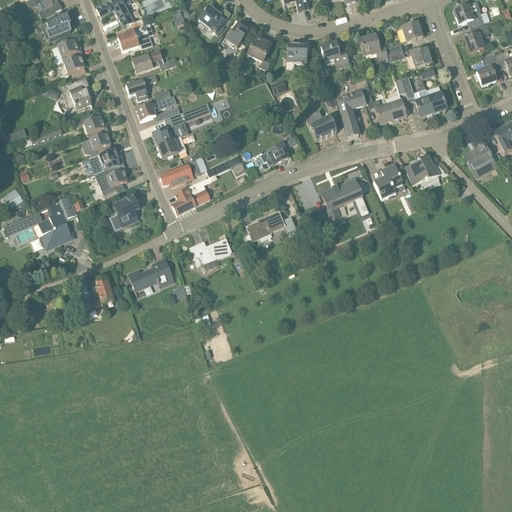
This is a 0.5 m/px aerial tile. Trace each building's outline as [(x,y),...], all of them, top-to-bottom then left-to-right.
[(34,0),(29,3),(26,4),(29,11),(42,4),(45,8),(57,2),(56,0),(34,0)] [(109,0),(111,4),(96,12),(101,21),(116,13),(124,29),(130,27),(133,33),(145,28),(145,29),(149,27),(146,20),(134,25),(125,8),(131,5),(128,0),(109,0)] [(299,0),(281,0),(284,8),(295,5),(298,15),(303,13),(299,0)] [(299,0),(303,13),(309,11),(306,2),(312,0),(299,0)] [(477,5),(453,13),(459,28),(470,24),(472,31),(484,26),(479,13),(480,13),(477,5)] [(39,14),(38,15),(41,22),(44,21),(56,16),(52,8),(39,14)] [(209,9),(198,23),(210,33),(210,32),(215,36),(232,14),(226,10),(224,12),(224,13),(220,18),(209,9)] [(181,15),(173,18),(176,27),(185,24),(184,21),(182,16),(181,15)] [(50,33),(46,35),(49,43),(71,35),(65,18),(47,27),(47,28),(48,28),(50,33)] [(417,25),(401,31),(406,45),(422,40),(417,25)] [(237,26),(225,43),(236,50),(241,43),(247,34),(237,26)] [(474,37),(464,41),(469,56),(484,50),(481,41),(488,39),(484,26),(472,31),(474,37)] [(133,35),(117,41),(122,55),(139,49),(140,53),(152,48),(145,29),(145,28),(133,33),(133,35)] [(9,43),(3,46),(6,52),(18,46),(14,37),(8,40),(9,43)] [(375,38),(359,43),(364,60),(376,57),(379,70),(390,67),(385,47),(378,49),(375,38)] [(256,41),(247,58),(261,65),(259,69),(266,73),(271,63),(267,61),(267,59),(266,58),(269,50),(262,46),(263,44),(256,41)] [(74,43),(57,49),(63,66),(69,64),(68,63),(82,58),(79,49),(77,50),(74,43)] [(336,45),(320,49),(324,64),(333,62),(336,70),(349,67),(345,52),(338,54),(336,45)] [(400,46),(387,50),(388,57),(403,53),(400,46)] [(287,48),(286,65),(306,66),(307,49),(287,48)] [(426,52),(410,57),(414,71),(431,65),(426,52)] [(158,55),(132,64),(136,76),(159,68),(162,74),(176,69),(174,63),(164,66),(162,61),(161,61),(158,53),(157,53),(158,55)] [(403,53),(388,57),(390,65),(405,60),(403,53)] [(507,54),(494,58),(499,70),(506,67),(510,78),(511,77),(511,59),(510,61),(507,54)] [(69,64),(63,66),(70,82),(86,76),(81,63),(84,62),(82,58),(68,63),(69,64)] [(485,71),(476,74),(481,89),(496,83),(492,73),(499,70),(494,58),(482,63),(485,71)] [(433,72),(420,76),(422,82),(435,78),(433,72)] [(142,83),(126,89),(129,99),(135,97),(137,104),(148,100),(144,88),(157,83),(155,77),(142,82),(142,83)] [(407,80),(401,82),(405,95),(407,102),(414,100),(412,96),(407,80)] [(68,92),(62,94),(70,118),(73,116),(85,112),(84,109),(92,107),(87,96),(91,95),(86,82),(67,89),(68,92)] [(401,82),(395,84),(399,97),(405,95),(401,82)] [(285,84),(272,87),(275,97),(287,94),(285,84)] [(439,89),(426,93),(433,115),(446,111),(439,89)] [(425,92),(412,96),(414,100),(420,119),(433,115),(426,93),(425,92)] [(169,93),(154,98),(157,105),(172,100),(169,93)] [(360,96),(336,102),(347,140),(358,137),(351,113),(365,108),(360,96)] [(370,97),(364,99),(369,111),(374,110),(375,111),(380,127),(392,123),(387,107),(380,109),(378,103),(373,104),(370,97)] [(152,107),(136,112),(141,125),(156,119),(154,112),(156,111),(156,113),(157,114),(176,106),(174,100),(172,101),(172,100),(157,105),(154,106),(151,107),(152,107)] [(400,102),(387,107),(392,123),(406,119),(400,102)] [(173,119),(164,122),(167,131),(210,115),(207,106),(180,116),(173,119)] [(169,113),(162,115),(164,122),(173,119),(180,116),(178,111),(170,114),(169,113)] [(319,114),(305,120),(316,144),(336,135),(329,120),(323,122),(319,114)] [(100,120),(83,126),(89,142),(108,135),(105,126),(103,127),(100,120)] [(176,128),(152,137),(157,149),(181,140),(176,128)] [(511,140),(506,129),(493,136),(494,136),(499,145),(498,146),(504,156),(511,151),(511,140)] [(60,131),(22,145),(25,152),(63,138),(60,131)] [(7,137),(10,145),(20,141),(18,133),(7,137)] [(108,135),(89,142),(93,154),(96,153),(98,157),(112,152),(108,140),(110,139),(108,135)] [(181,140),(157,149),(161,162),(186,153),(181,140)] [(287,143),(289,149),(297,147),(296,141),(287,143)] [(266,155),(260,157),(263,164),(266,163),(269,170),(273,168),(287,161),(280,147),(266,155)] [(485,147),(464,158),(472,173),(486,166),(491,174),(498,171),(493,162),(485,147)] [(91,160),(88,161),(95,178),(96,177),(104,174),(123,167),(120,158),(117,158),(115,151),(112,152),(98,157),(91,160)] [(7,152),(0,154),(0,163),(1,164),(10,161),(7,152)] [(193,162),(202,158),(200,154),(192,157),(193,162)] [(417,165),(405,171),(413,188),(425,182),(426,184),(439,178),(439,177),(443,175),(437,168),(435,169),(434,168),(432,169),(428,158),(417,163),(417,165)] [(176,173),(160,180),(163,188),(169,186),(171,190),(188,183),(188,182),(201,177),(195,162),(176,171),(176,173)] [(226,163),(206,173),(209,180),(210,180),(230,171),(226,163)] [(104,174),(96,177),(99,183),(97,184),(104,198),(116,193),(114,189),(127,184),(124,177),(127,176),(123,167),(104,174)] [(384,180),(373,184),(381,202),(395,196),(394,192),(404,188),(403,187),(407,185),(401,173),(398,174),(394,167),(380,173),(384,180)] [(345,183),(363,177),(360,168),(342,174),(345,183)] [(26,175),(20,177),(23,185),(29,183),(26,175)] [(178,206),(172,209),(177,219),(178,218),(196,210),(195,209),(210,202),(204,192),(205,192),(203,188),(212,184),(210,180),(209,180),(186,191),(186,192),(173,197),(178,206)] [(354,182),(321,196),(327,209),(323,211),(330,226),(342,221),(337,211),(354,203),(362,200),(354,182)] [(16,192),(3,199),(11,212),(24,204),(16,192)] [(412,198),(407,200),(409,206),(415,203),(412,198)] [(117,218),(110,220),(116,233),(122,230),(138,223),(134,214),(138,212),(133,199),(113,208),(117,218)] [(47,211),(1,231),(6,242),(38,228),(47,250),(72,240),(65,222),(67,221),(77,217),(70,201),(61,205),(47,211)] [(83,202),(75,202),(75,212),(84,211),(83,202)] [(340,209),(342,218),(356,214),(354,206),(340,209)] [(264,223),(246,230),(252,244),(271,236),(285,230),(278,214),(263,221),(264,223)] [(204,245),(190,251),(197,269),(231,256),(225,242),(205,250),(204,245)] [(139,272),(128,277),(135,295),(143,291),(142,288),(158,282),(161,289),(174,284),(165,261),(152,267),(153,270),(141,275),(139,272)] [(82,307),(76,308),(79,320),(85,318),(85,317),(94,314),(93,311),(103,308),(102,307),(113,304),(106,280),(95,283),(100,301),(91,303),(90,302),(81,305),(82,307)] [(178,292),(172,294),(174,303),(187,299),(186,297),(191,295),(189,287),(184,289),(183,287),(177,288),(178,292)]
